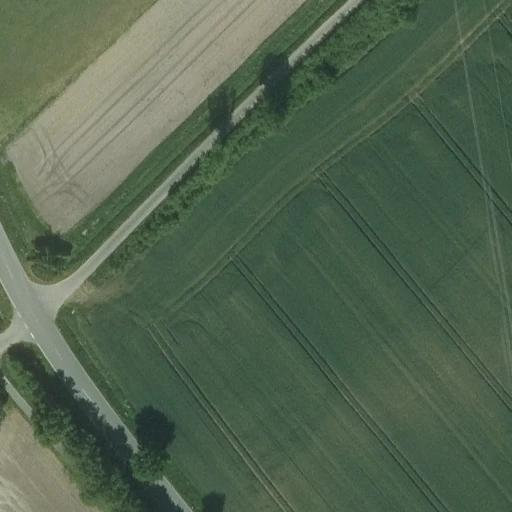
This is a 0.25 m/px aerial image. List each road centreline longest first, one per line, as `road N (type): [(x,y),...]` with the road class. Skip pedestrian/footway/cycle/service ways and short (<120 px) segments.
road 1 (track): [(0,347),(356,0)]
road 2 (tertiary): [(177,511),(69,373),(0,255)]
